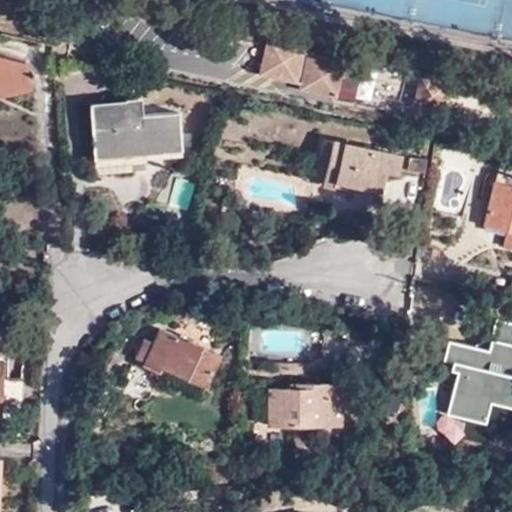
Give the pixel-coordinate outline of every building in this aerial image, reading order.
[(333,96),(342,59),(301,50),(302,45),(266,37),(259,73),(300,83),(299,87),(333,96)] [(0,87),(29,80),(25,61),(0,55),(0,87)] [(446,82),(419,76),(411,103),(439,110),(446,82)] [(0,97),(31,90),(29,80),(0,87),(0,97)] [(89,102),(94,152),(142,147),(143,154),(182,150),(178,112),(140,115),(139,98),(89,102)] [(328,158),(331,140),(323,138),(319,157),(328,158)] [(430,139),(422,138),(418,158),(409,156),(407,170),(426,172),(430,139)] [(400,154),(331,140),(328,158),(323,184),(352,190),(354,185),(382,190),(386,171),(395,173),(400,154)] [(142,147),(94,152),(95,158),(143,154),(142,147)] [(511,186),(494,182),(484,225),(507,231),(505,247),(511,248),(511,186)] [(208,387),(221,354),(160,328),(154,342),(144,338),(136,358),(146,361),(145,365),(161,372),(162,367),(208,387)] [(0,413),(3,413),(3,404),(23,404),(24,373),(0,373),(0,413)] [(343,424),(342,387),(328,386),(329,384),(295,383),(294,388),(267,387),(268,424),(343,424)] [(436,474),(418,470),(414,484),(433,489),(436,474)]
